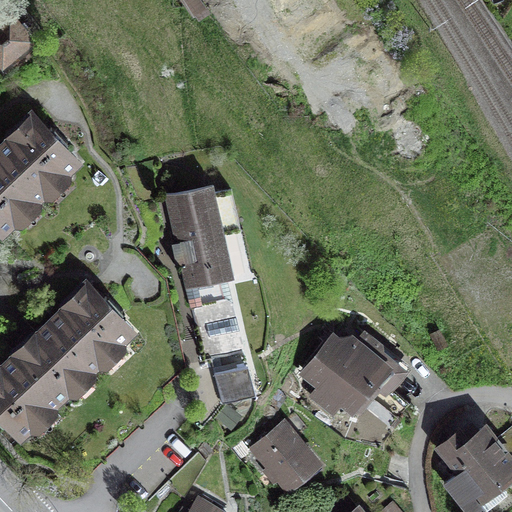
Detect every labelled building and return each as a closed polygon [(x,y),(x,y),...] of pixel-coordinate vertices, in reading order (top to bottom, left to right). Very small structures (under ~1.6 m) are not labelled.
[(198,0),(182,0),(194,14),(204,7),(198,0)] [(343,37),(316,0),(268,0),(296,40),(292,43),(306,63),(343,37)] [(0,61),(3,65),(33,40),(10,12),(0,20),(0,61)] [(372,35),(348,52),(383,104),(408,87),(372,35)] [(47,130),(32,115),(0,144),(0,226),(4,231),(15,220),(15,218),(33,201),(40,208),(42,206),(42,203),(38,199),(45,193),(45,190),(63,173),(69,180),(71,179),(72,176),(67,171),(77,162),(64,148),(68,144),(51,127),(47,130)] [(214,183),(166,194),(204,358),(243,349),(239,331),(232,329),(220,278),(241,274),(230,229),(240,227),(231,188),(216,191),(214,183)] [(131,331),(86,282),(0,362),(0,412),(21,434),(131,331)] [(344,343),(334,335),(306,371),(358,412),(364,405),(390,425),(408,402),(387,385),(401,367),(380,350),(379,342),(365,332),(357,342),(350,336),(344,343)] [(214,373),(222,402),(257,393),(248,364),(214,373)] [(308,428),(294,412),(253,446),(288,487),(318,461),(306,447),(302,451),(293,440),(308,428)] [(511,470),(511,458),(486,426),(470,438),(462,429),(440,447),(448,457),(437,466),(465,501),(472,496),(484,511),(507,494),(497,482),(511,470)] [(413,431),(397,427),(390,451),(407,455),(413,431)] [(390,451),(359,443),(353,465),(385,474),(390,451)] [(198,452),(166,483),(184,494),(205,459),(198,452)] [(223,511),(200,498),(191,511),(187,511),(182,508),(179,511),(223,511)]
